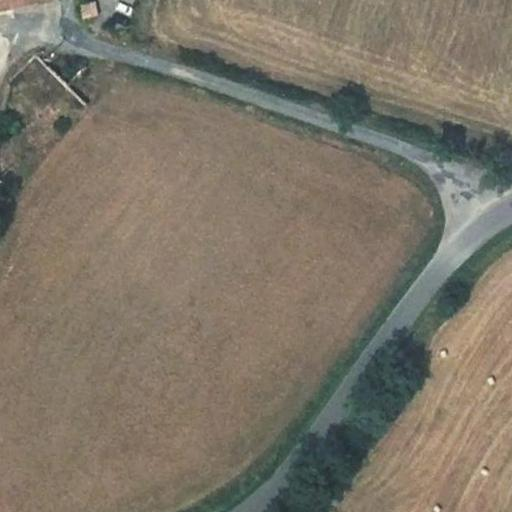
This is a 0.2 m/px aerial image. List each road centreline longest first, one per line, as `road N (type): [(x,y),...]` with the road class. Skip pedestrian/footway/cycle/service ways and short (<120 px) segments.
road 1 (unclassified): [(67,0),(67,28),(90,44),(387,140),(441,169),(491,216)]
road 2 (unclassified): [(247,511),(276,489),(441,268),(491,216)]
